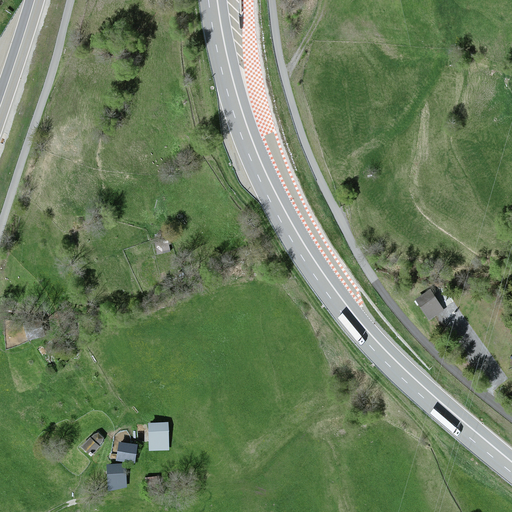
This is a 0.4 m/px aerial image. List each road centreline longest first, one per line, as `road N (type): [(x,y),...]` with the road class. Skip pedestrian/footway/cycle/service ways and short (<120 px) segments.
road 1 (primary): [(212,0),(246,138),(315,270),(386,357),(511,467)]
road 2 (unclassified): [(271,0),(298,125),(358,255),(417,334),(511,417)]
road 3 (unclassified): [(0,228),(70,0)]
